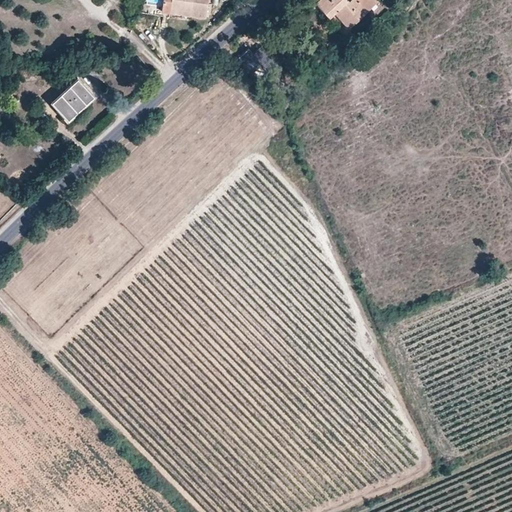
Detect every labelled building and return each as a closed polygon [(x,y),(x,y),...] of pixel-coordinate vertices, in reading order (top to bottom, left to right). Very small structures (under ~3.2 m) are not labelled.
[(160,0),(159,9),(169,10),(170,4),(189,7),(188,12),(204,15),(206,0),(160,0)] [(336,6),(350,22),(372,0),(314,0),(327,14),(332,10),(336,6)] [(346,25),(350,22),(336,6),(332,10),(346,25)] [(249,49),(237,60),(251,75),(261,65),(272,77),(283,67),(263,46),(254,54),(249,49)] [(65,119),(93,94),(76,75),(48,100),(65,119)]
